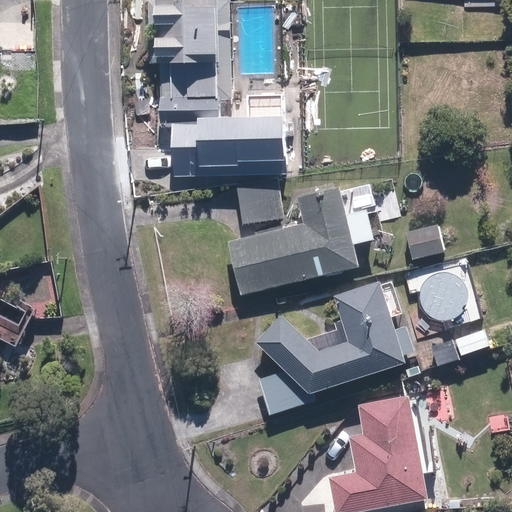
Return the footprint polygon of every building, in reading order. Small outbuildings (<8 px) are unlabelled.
[(191,150),(191,137),(204,137),(205,170),(291,169),(290,117),(236,118),(235,57),(234,57),(233,0),(154,0),(155,60),(166,60),(168,150),(191,150)] [(287,216),(282,176),(241,181),(247,222),(287,216)] [(302,194),(309,221),(232,240),(245,294),(365,263),(344,183),(302,194)] [(441,223),(409,232),(416,257),(448,248),(441,223)] [(318,398),(316,390),(394,365),(394,364),(412,358),(385,277),(340,292),(356,338),(324,348),(285,312),(260,339),(291,368),(261,378),(271,413),(318,398)] [(487,330),(458,340),(463,356),(492,345),(487,330)] [(432,348),(439,368),(462,360),(455,340),(432,348)] [(365,401),(371,427),(355,430),(363,465),(335,471),(343,511),(435,493),(413,391),(365,401)]
